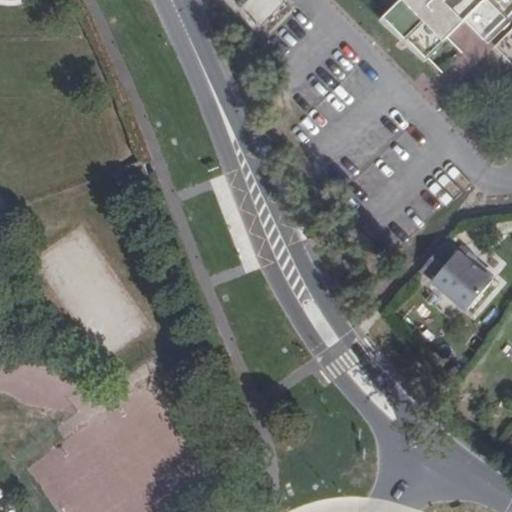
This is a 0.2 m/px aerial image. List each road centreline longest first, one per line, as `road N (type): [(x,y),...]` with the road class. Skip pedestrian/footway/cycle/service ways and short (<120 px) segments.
road 1 (tertiary): [(445,466),(336,350),(310,311),(171,0)]
road 2 (residential): [(310,0),(484,184),(511,184)]
